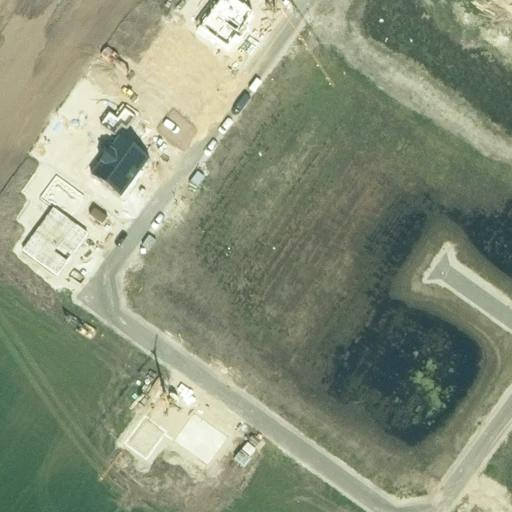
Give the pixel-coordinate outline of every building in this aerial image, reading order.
[(228,53),(257,16),(236,0),(220,0),(197,30),(228,53)] [(183,121),(208,86),(175,63),(150,98),(183,121)] [(122,199),(148,160),(118,139),(92,178),(122,199)] [(401,201),(437,226),(465,188),(429,162),(401,201)] [(79,251),(91,234),(52,206),(17,256),(56,283),(70,263),(75,266),(83,254),(79,251)] [(444,303),(418,339),(479,382),(505,346),(444,303)] [(109,347),(84,381),(120,408),(145,373),(109,347)] [(280,353),(255,386),(293,413),(317,379),(280,353)] [(232,436),(195,411),(172,445),(209,470),(232,436)]
